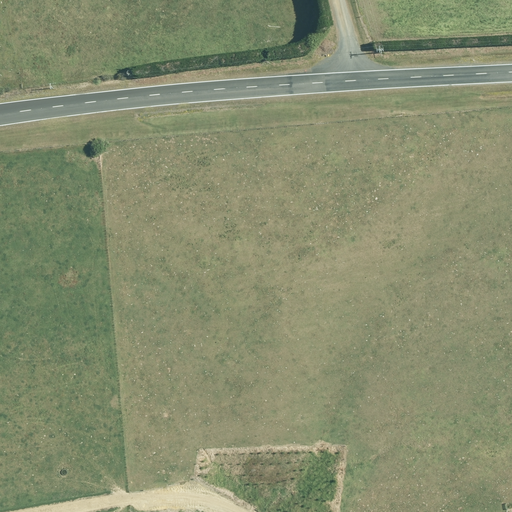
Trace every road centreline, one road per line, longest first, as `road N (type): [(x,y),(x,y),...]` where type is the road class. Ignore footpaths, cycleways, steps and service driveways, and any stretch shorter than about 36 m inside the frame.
road 1 (unclassified): [(0,114),(355,80)]
road 2 (unclassified): [(355,80),(511,72)]
